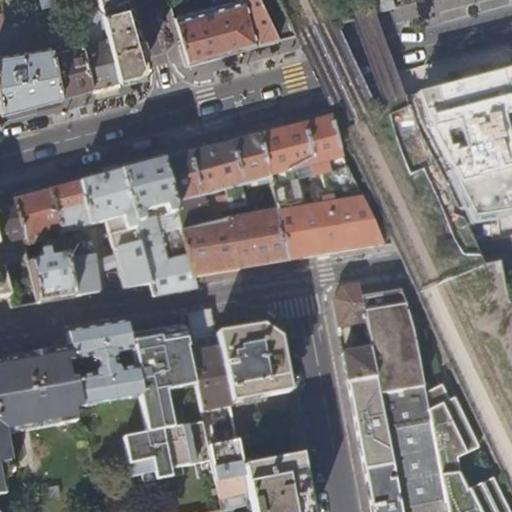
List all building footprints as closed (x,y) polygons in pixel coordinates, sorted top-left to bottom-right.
[(0,0),(0,111),(25,105),(58,96),(48,53),(44,33),(30,35),(32,49),(4,54),(0,31),(0,0)] [(82,0),(86,12),(82,13),(84,25),(76,27),(77,31),(91,88),(103,85),(117,81),(96,0),(82,0)] [(96,0),(117,81),(126,79),(137,76),(145,62),(137,37),(126,0),(96,0)] [(177,34),(186,64),(228,53),(278,40),(258,0),(217,0),(219,5),(173,18),(177,34)] [(394,9),(391,0),(369,0),(375,14),(394,9)] [(38,7),(40,15),(47,13),(46,5),(38,7)] [(71,47),(48,53),(58,96),(76,92),(91,88),(77,31),(67,34),(71,47)] [(511,69),(494,74),(449,86),(409,96),(416,121),(468,220),(511,211),(511,69)] [(339,161),(329,117),(293,127),(256,136),(266,180),(274,211),(285,262),(330,255),(382,246),(339,161)] [(266,180),(256,136),(208,149),(160,162),(174,215),(180,239),(191,278),(238,270),(285,262),(274,211),(246,218),(238,187),(266,180)] [(138,168),(119,173),(148,283),(152,298),(172,294),(194,290),(191,278),(180,239),(159,245),(152,219),(141,222),(139,213),(163,206),(166,217),(174,215),(160,162),(138,168)] [(96,179),(77,184),(86,227),(94,225),(103,223),(121,288),(127,287),(148,283),(119,173),(96,179)] [(64,187),(48,191),(56,230),(57,234),(86,227),(77,184),(64,187)] [(56,230),(48,191),(32,195),(11,201),(21,245),(32,242),(31,237),(56,230)] [(0,203),(0,271),(1,275),(9,309),(23,306),(35,304),(26,267),(21,245),(11,201),(0,203)] [(94,293),(86,236),(82,237),(82,244),(60,248),(71,297),(84,295),(94,293)] [(71,297),(60,248),(58,239),(44,244),(45,254),(38,256),(36,265),(26,267),(35,304),(48,302),(71,297)] [(0,310),(9,309),(1,275),(0,275),(0,310)] [(364,323),(359,298),(357,286),(349,287),(341,289),(332,301),(334,310),(337,328),(364,323)] [(382,294),(359,298),(364,323),(369,352),(374,377),(390,465),(399,511),(510,511),(493,476),(467,489),(459,472),(456,457),(478,446),(454,396),(449,399),(436,372),(422,379),(413,331),(399,291),(382,294)] [(194,353),(188,354),(195,386),(197,399),(201,414),(229,407),(229,404),(215,335),(210,313),(199,314),(187,316),(194,353)] [(211,461),(208,447),(203,424),(171,430),(163,393),(195,386),(188,354),(183,327),(173,329),(140,334),(128,337),(125,325),(113,327),(84,332),(65,335),(68,348),(80,407),(80,410),(138,399),(146,436),(123,441),(130,480),(140,478),(153,475),(154,483),(171,479),(170,471),(181,469),(211,461)] [(225,333),(215,335),(229,404),(288,394),(287,387),(278,340),(261,327),(250,329),(225,333)] [(80,407),(68,348),(52,351),(20,357),(4,360),(16,431),(72,420),(70,412),(80,410),(80,407)] [(347,383),(374,377),(369,352),(342,355),(347,383)] [(0,466),(8,465),(2,434),(16,431),(4,360),(0,360),(0,466)] [(390,465),(374,377),(347,383),(360,452),(364,471),(390,465)] [(238,447),(250,508),(250,511),(310,511),(306,490),(291,411),(256,417),(252,422),(256,443),(238,447)] [(217,463),(211,465),(216,486),(221,510),(221,511),(232,511),(250,508),(238,447),(232,418),(208,423),(217,463)] [(399,511),(390,465),(364,471),(367,488),(371,511),(399,511)] [(183,476),(181,469),(170,471),(171,479),(183,476)] [(154,483),(153,475),(140,478),(141,486),(154,483)]
